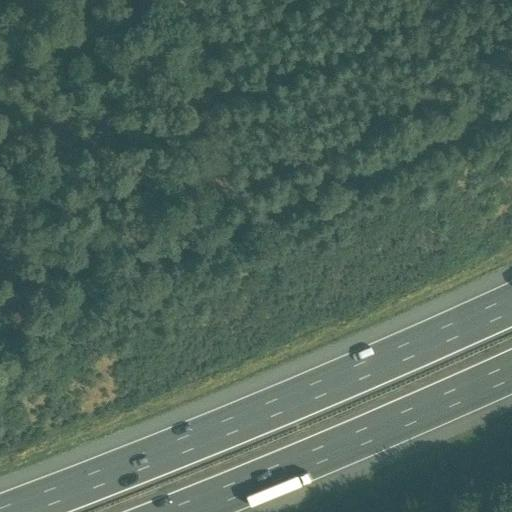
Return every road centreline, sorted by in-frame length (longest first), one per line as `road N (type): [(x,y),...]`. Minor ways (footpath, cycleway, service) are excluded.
road 1 (motorway): [(511,305),(9,511)]
road 2 (motorway): [(181,511),(511,372)]
